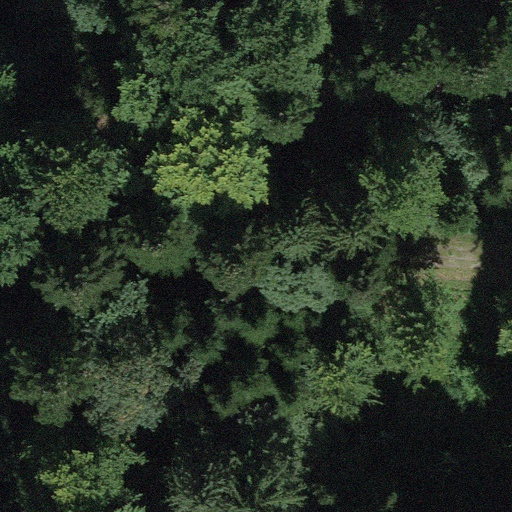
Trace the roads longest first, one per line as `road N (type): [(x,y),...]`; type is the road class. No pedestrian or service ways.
road 1 (track): [(511,82),(430,79),(325,89),(200,119),(0,188)]
road 2 (track): [(511,268),(142,248),(0,255)]
